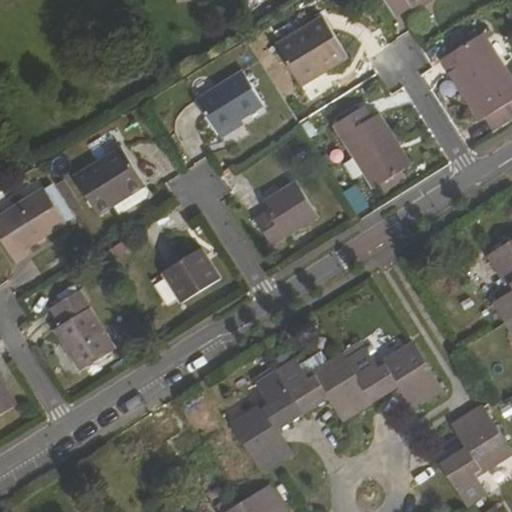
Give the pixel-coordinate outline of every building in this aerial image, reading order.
[(434,0),(435,0),(384,0),(396,18),(413,8),(425,0),(434,0)] [(415,13),(435,0),(434,0),(425,0),(413,8),(415,13)] [(323,18),(277,47),(302,87),(349,58),(323,18)] [(491,117),(511,104),(511,75),(487,36),(445,61),(453,75),(459,72),(488,119),(491,117)] [(488,119),(459,72),(453,75),(452,76),(482,122),(488,119)] [(240,121),(263,107),(241,73),(196,102),(217,135),(240,121)] [(499,130),(511,122),(511,104),(491,117),(499,130)] [(404,172),(408,169),(394,147),(398,144),(380,115),(372,120),(365,108),(336,127),(376,189),(382,185),(404,172)] [(217,135),(220,139),(242,125),(240,121),(217,135)] [(412,166),(398,144),(394,147),(408,169),(412,166)] [(132,168),(139,163),(128,146),(121,151),(132,168)] [(115,205),(112,200),(141,182),(132,168),(121,151),(76,179),(99,214),(115,205)] [(404,172),(382,185),(387,192),(408,179),(404,172)] [(112,200),(115,205),(143,186),(141,182),(112,200)] [(297,183),(263,204),(268,213),(255,220),(272,248),(319,219),(297,183)] [(65,225),(42,190),(0,215),(0,239),(15,263),(28,255),(25,250),(65,225)] [(511,319),(511,241),(489,255),(506,281),(510,279),(511,281),(511,292),(496,303),(508,322),(511,319)] [(184,302),(222,279),(212,262),(209,263),(201,251),(165,273),(184,302)] [(54,308),(65,324),(60,327),(55,330),(81,372),(117,350),(80,292),(54,308)] [(60,327),(65,324),(54,308),(50,310),(60,327)] [(374,403),(400,387),(414,410),(446,390),(414,341),(385,359),(387,363),(379,368),(365,347),(346,359),(374,403)] [(303,413),(326,398),(342,423),(374,403),(346,359),(342,353),(314,371),(317,374),(308,379),(294,358),(275,370),(303,413)] [(263,472),(295,452),(279,427),(303,413),(275,370),(256,382),(270,403),(261,409),(259,405),(232,423),(263,472)] [(0,414),(18,404),(0,376),(0,414)] [(453,424),(468,447),(444,463),(471,505),(490,492),(477,472),(485,467),(488,471),(511,455),(511,446),(489,411),(485,404),(453,424)] [(288,511),(270,483),(241,502),(225,511),(288,511)]
